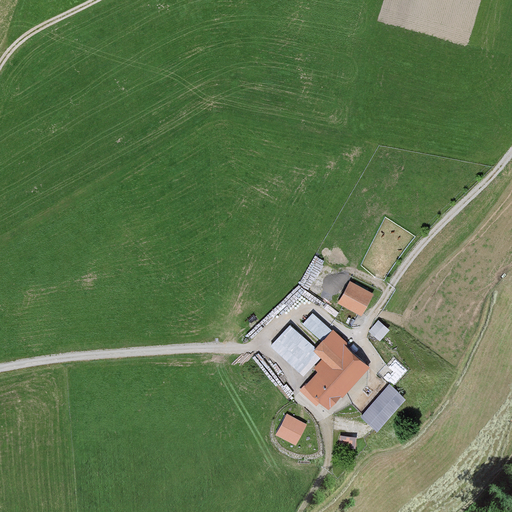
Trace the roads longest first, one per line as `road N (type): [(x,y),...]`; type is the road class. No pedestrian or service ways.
road 1 (track): [(0,369),(259,350),(305,303),(364,325),(425,241),(511,151)]
road 2 (track): [(259,350),(322,409),(326,465),(303,511)]
